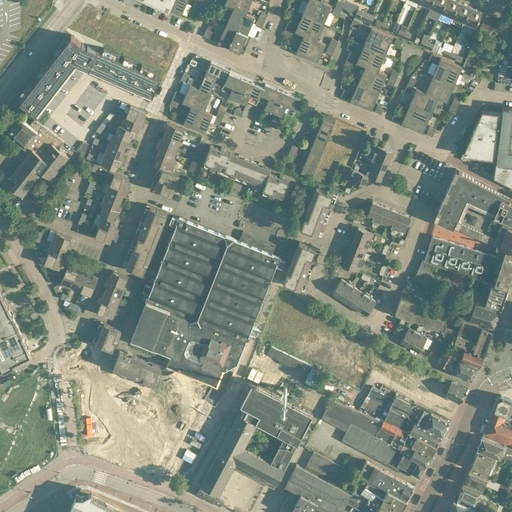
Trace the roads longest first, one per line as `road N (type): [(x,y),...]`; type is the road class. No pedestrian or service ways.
road 1 (residential): [(325,244),(321,293),(370,323),(385,311),(419,217),(383,192)]
road 2 (unclassified): [(74,472),(53,312),(12,239)]
road 3 (residential): [(248,116),(235,146),(267,155),(318,94),(273,72)]
road 4 (residential): [(325,244),(225,226),(142,191)]
road 5 (residential): [(273,72),(106,0)]
road 6 (unclassified): [(420,511),(478,388),(511,367)]
road 7 (residential): [(0,94),(75,0)]
